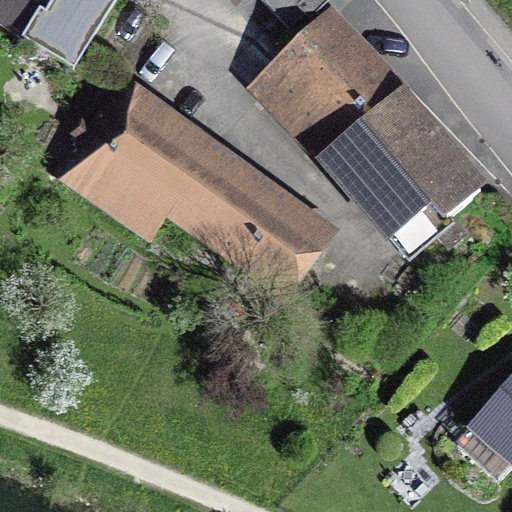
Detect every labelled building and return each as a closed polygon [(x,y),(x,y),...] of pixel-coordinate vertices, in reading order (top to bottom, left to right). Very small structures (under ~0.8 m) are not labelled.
[(122,0),(0,0),(0,29),(76,76),(122,0)] [(311,13),(299,0),(257,0),(289,34),(311,13)] [(479,192),(329,16),(252,82),(402,258),(479,192)] [(325,231),(117,90),(60,172),(152,235),(177,199),(293,278),(325,231)] [(511,382),(465,433),(503,467),(511,475),(511,382)]
